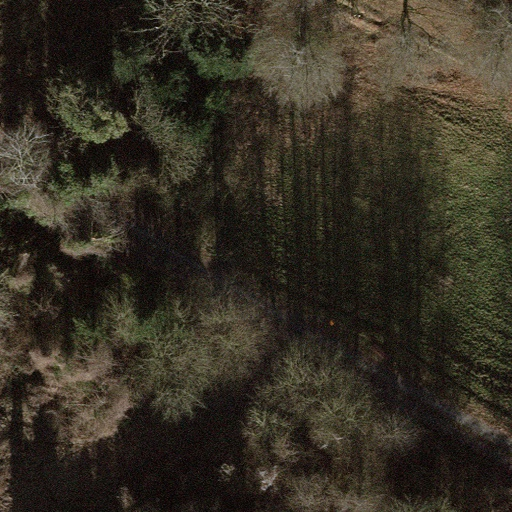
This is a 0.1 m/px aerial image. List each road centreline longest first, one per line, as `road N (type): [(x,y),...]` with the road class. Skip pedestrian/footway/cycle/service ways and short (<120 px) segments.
road 1 (track): [(0,157),(511,455)]
road 2 (track): [(511,57),(386,0)]
